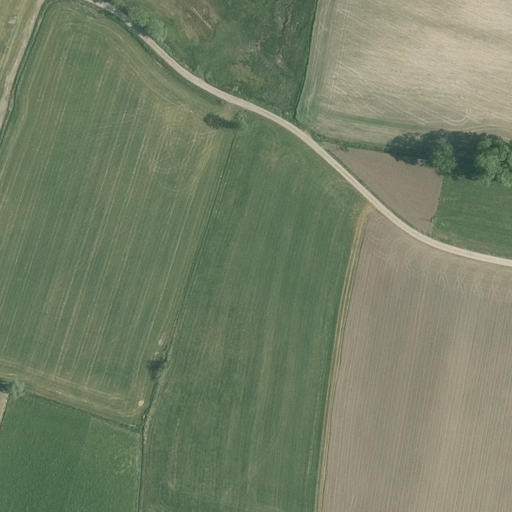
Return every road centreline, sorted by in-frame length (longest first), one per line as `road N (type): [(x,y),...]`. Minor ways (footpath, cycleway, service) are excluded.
road 1 (track): [(89,0),(124,19),(191,78),(284,123),(404,227),(439,246),(511,263)]
road 2 (track): [(0,123),(41,0)]
